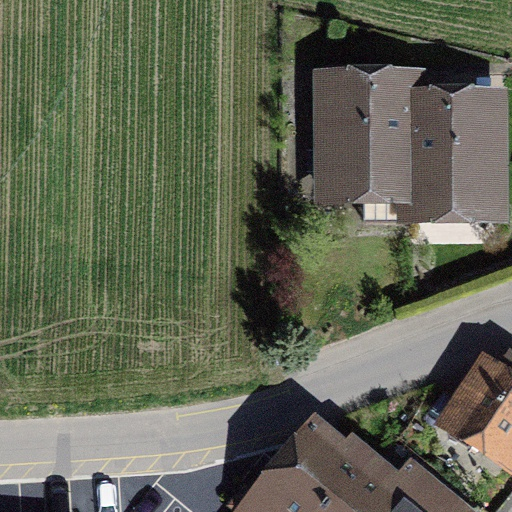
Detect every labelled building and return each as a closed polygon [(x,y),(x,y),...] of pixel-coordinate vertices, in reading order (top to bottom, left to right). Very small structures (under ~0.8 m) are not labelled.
[(415,222),(416,201),(418,99),(419,84),(329,82),(326,220),(415,222)] [(503,101),(418,99),(416,201),(500,203),(503,101)] [(511,361),(507,359),(488,373),(455,422),(510,459),(511,456),(511,361)] [(312,426),(252,499),(254,501),(255,501),(257,499),(272,511),(453,511),(405,472),(389,491),(312,426)] [(272,511),(257,499),(255,501),(254,501),(244,511),(272,511)]
